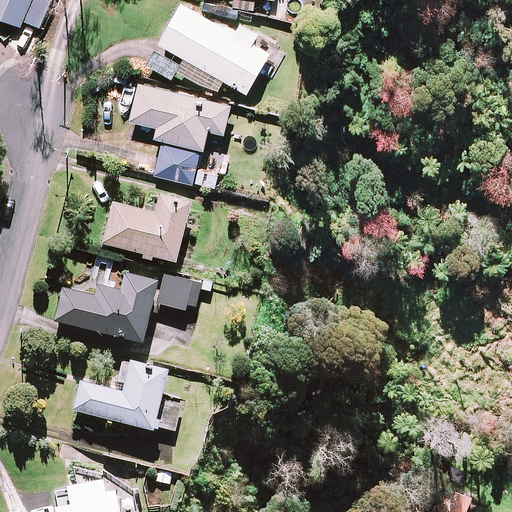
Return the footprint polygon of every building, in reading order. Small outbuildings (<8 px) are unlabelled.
[(43,0),(0,0),(0,15),(22,25),(25,19),(34,23),(43,0)] [(235,30),(182,2),(161,42),(187,56),(180,70),(219,90),(225,79),(249,91),(270,51),(253,42),(258,32),(239,22),(235,30)] [(181,62),(156,48),(147,64),(173,77),(181,62)] [(163,139),(202,148),(207,128),(225,132),(232,103),(140,81),(131,118),(141,121),(138,133),(163,139)] [(202,148),(163,139),(154,173),(193,183),(202,148)] [(189,201),(157,193),(152,212),(112,202),(102,243),(175,261),(189,201)] [(157,280),(101,266),(94,294),(62,286),(54,320),(141,342),(157,280)] [(158,303),(184,309),(186,303),(196,306),(201,283),(165,274),(158,303)] [(182,405),(159,399),(167,369),(129,360),(121,391),(80,381),(73,409),(147,427),(175,434),(182,405)] [(103,479),(66,486),(66,490),(55,492),(59,511),(119,511),(115,489),(106,491),(103,479)] [(464,511),(471,498),(440,484),(428,511),(464,511)]
